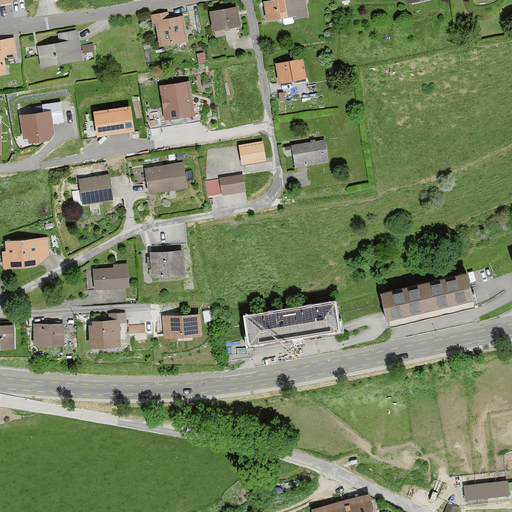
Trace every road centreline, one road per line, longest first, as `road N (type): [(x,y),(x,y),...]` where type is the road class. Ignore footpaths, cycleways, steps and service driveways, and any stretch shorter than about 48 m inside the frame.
road 1 (secondary): [(511,328),(232,382),(137,390),(0,383)]
road 2 (tertiary): [(0,400),(308,460),(420,511)]
road 3 (residential): [(0,30),(178,0)]
